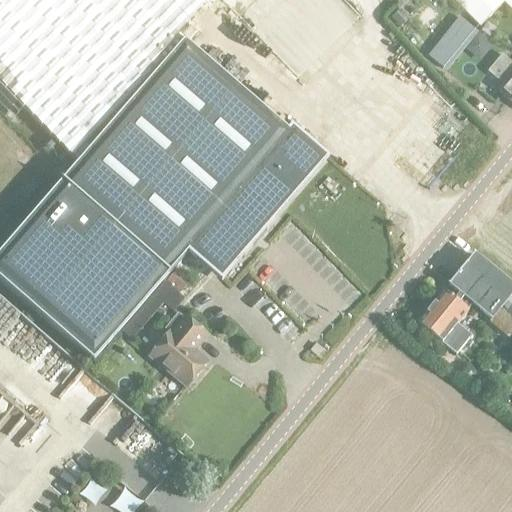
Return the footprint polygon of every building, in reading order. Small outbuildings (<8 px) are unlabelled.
[(0,0),(0,83),(78,164),(0,254),(0,282),(93,363),(187,255),(221,284),(244,258),(273,224),(329,160),(289,126),(288,127),(289,128),(286,132),(175,35),(210,0),(0,0)] [(511,0),(437,0),(440,2),(442,0),(451,0),(479,27),(503,3),(511,12),(511,0)] [(443,69),(474,31),(460,19),(428,57),(443,69)] [(511,64),(502,56),(489,72),(504,86),(500,91),(502,93),(501,95),(511,104),(511,64)] [(511,322),(499,311),(511,294),(511,288),(473,256),(449,285),(459,295),(472,304),(491,320),(509,335),(503,342),(511,349),(511,322)] [(433,306),(417,325),(456,356),(471,337),(457,325),(467,313),(466,312),(469,311),(472,308),(472,304),(459,295),(456,299),(452,296),(451,297),(445,292),(433,306)] [(150,358),(187,388),(207,363),(193,352),(206,336),(184,319),(183,320),(177,315),(165,330),(169,334),(150,358)] [(79,495),(93,505),(105,489),(91,478),(79,495)] [(111,506),(118,511),(134,511),(142,502),(124,488),(111,506)]
